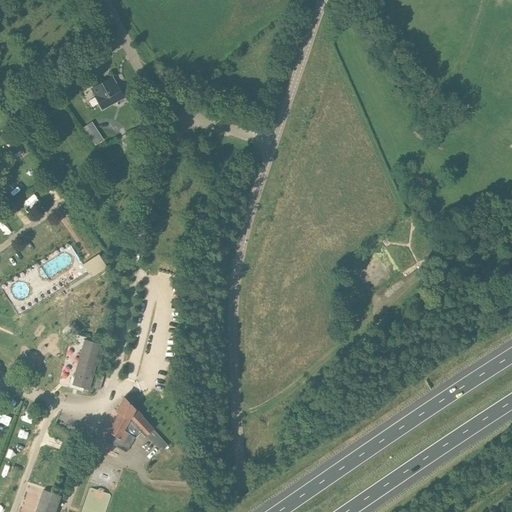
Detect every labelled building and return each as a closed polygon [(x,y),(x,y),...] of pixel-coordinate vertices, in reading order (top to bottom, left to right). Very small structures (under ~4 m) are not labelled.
[(110,78),(102,83),(91,89),(102,109),(116,101),(115,99),(123,95),(117,85),(115,86),(110,78)] [(93,120),(85,125),(97,144),(105,139),(93,120)] [(107,268),(98,254),(83,264),(88,272),(89,274),(91,273),(93,277),(107,268)] [(101,344),(92,341),(84,339),(82,348),(85,349),(77,377),(74,376),(72,385),(89,390),(101,344)] [(116,411),(120,413),(105,440),(126,452),(135,438),(141,433),(146,437),(149,434),(152,438),(150,440),(161,452),(168,446),(153,430),(154,428),(124,397),(123,398),(116,411)] [(2,423),(10,425),(13,417),(5,415),(2,423)] [(54,511),(60,496),(43,490),(35,511),(54,511)]
